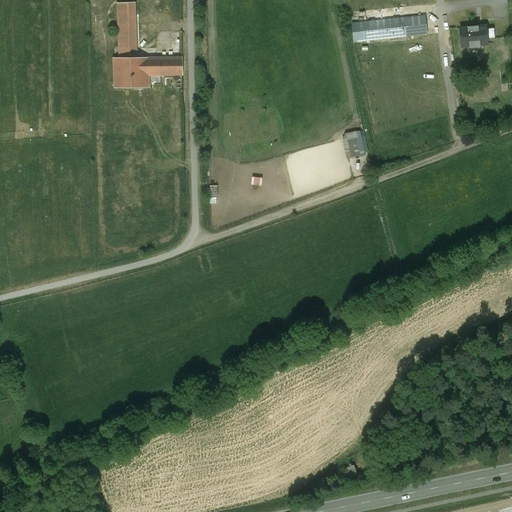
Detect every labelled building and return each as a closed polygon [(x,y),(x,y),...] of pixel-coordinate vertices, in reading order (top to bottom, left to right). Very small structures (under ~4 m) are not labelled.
[(369,0),(343,0),(345,14),(371,11),(369,0)] [(118,3),(119,58),(128,58),(136,58),(135,3),(118,3)] [(425,16),(352,23),(354,41),(427,34),(425,16)] [(486,27),(465,29),(466,46),(475,46),(474,43),(487,42),(486,27)] [(437,37),(354,47),(357,72),(440,63),(437,37)] [(119,58),(113,58),(113,87),(129,86),(128,58),(119,58)] [(148,58),(136,58),(128,58),(129,86),(149,86),(148,74),(148,58)] [(182,58),(148,58),(148,74),(182,74),(182,58)] [(441,67),(365,79),(377,152),(453,140),(441,67)] [(361,137),(348,140),(352,158),(365,155),(361,137)] [(352,479),(361,476),(357,465),(348,467),(352,479)]
